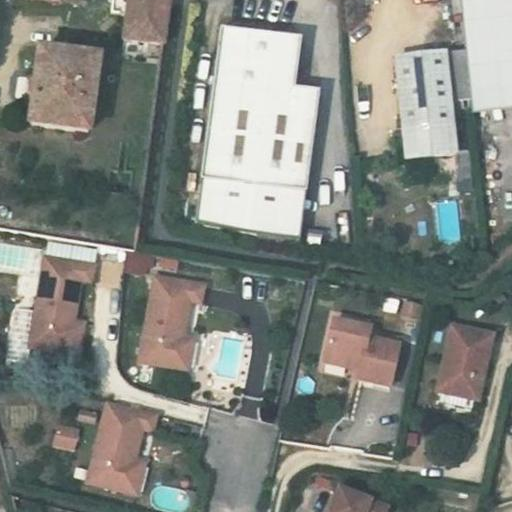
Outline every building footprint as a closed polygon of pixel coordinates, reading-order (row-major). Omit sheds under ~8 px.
[(167,41),(172,0),(131,0),(127,36),(167,41)] [(511,0),(459,0),(472,112),(511,107),(511,0)] [(223,32),(197,220),(300,235),(316,122),(292,118),(296,93),(303,44),(223,32)] [(102,55),(42,47),(32,121),(92,129),(102,55)] [(396,60),(407,159),(456,154),(445,54),(396,60)] [(296,93),(292,118),(316,122),(320,96),(296,93)] [(92,265),(40,256),(27,342),(68,348),(77,281),(88,282),(92,265)] [(205,285),(155,275),(139,356),(190,365),(195,361),(198,342),(195,337),(185,335),(191,298),(202,300),(205,285)] [(374,321),(333,313),(326,350),(364,358),(361,372),(393,379),(403,339),(372,333),(374,321)] [(8,362),(25,363),(27,314),(10,314),(8,362)] [(493,329),(451,321),(437,385),(479,394),(493,329)] [(159,408),(111,395),(90,474),(128,484),(137,453),(145,422),(155,425),(159,408)] [(80,419),(60,415),(56,434),(75,438),(80,419)] [(147,456),(137,453),(128,484),(138,487),(147,456)] [(383,511),(386,505),(336,488),(328,511),(383,511)]
